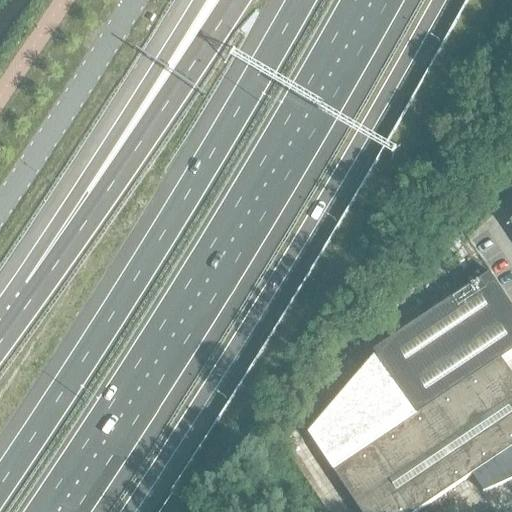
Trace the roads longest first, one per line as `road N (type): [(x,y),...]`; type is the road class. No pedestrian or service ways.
road 1 (motorway): [(56,511),(371,0)]
road 2 (trunk): [(128,511),(442,0)]
road 3 (motorway): [(296,0),(0,480)]
road 4 (motorway): [(234,0),(2,333)]
road 5 (trunk): [(198,0),(19,277),(2,333)]
road 6 (tertiary): [(0,214),(136,0)]
